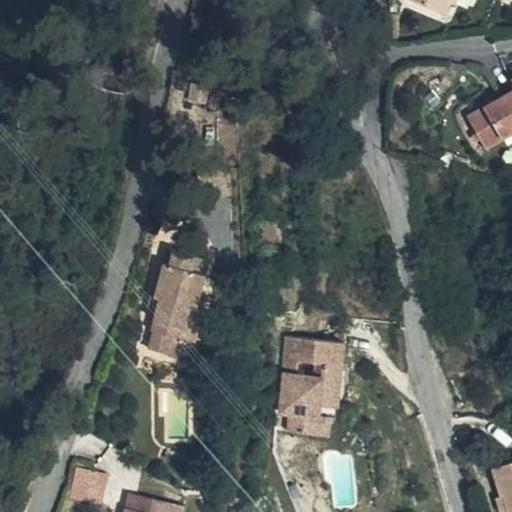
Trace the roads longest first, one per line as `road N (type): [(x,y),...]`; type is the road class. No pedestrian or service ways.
road 1 (residential): [(300,0),(392,205),(462,511)]
road 2 (residential): [(38,511),(126,240),(176,0)]
